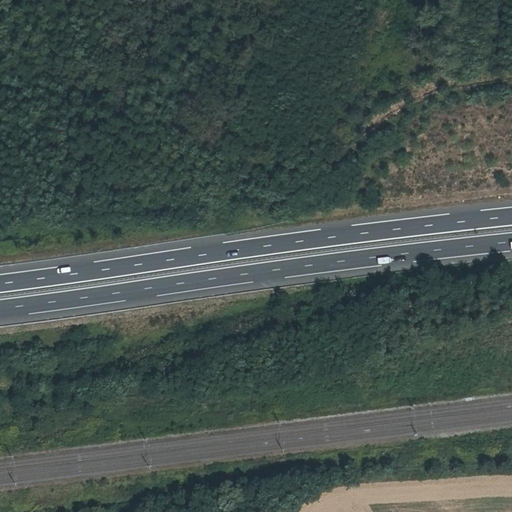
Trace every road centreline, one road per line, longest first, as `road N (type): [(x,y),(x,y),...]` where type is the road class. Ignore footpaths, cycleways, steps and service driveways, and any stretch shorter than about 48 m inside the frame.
road 1 (motorway): [(511,215),(0,282)]
road 2 (motorway): [(0,308),(511,242)]
